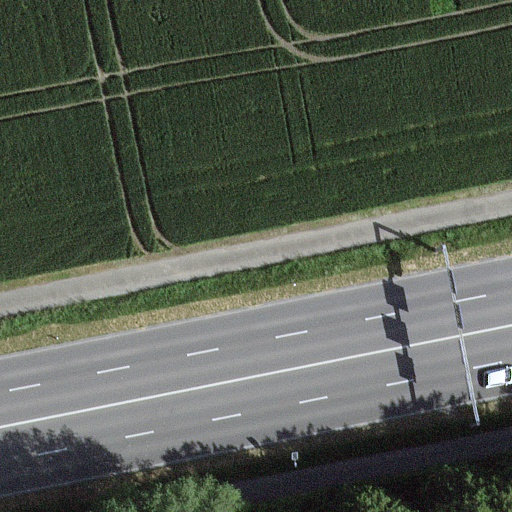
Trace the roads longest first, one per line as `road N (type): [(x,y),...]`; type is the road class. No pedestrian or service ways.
road 1 (primary): [(511,325),(0,428)]
road 2 (track): [(511,200),(0,302)]
